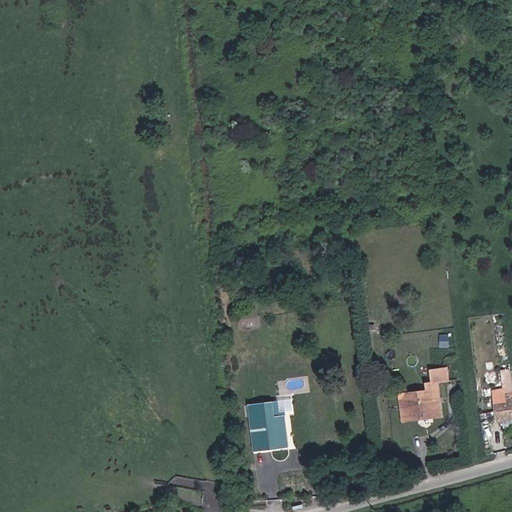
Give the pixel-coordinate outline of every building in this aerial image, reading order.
[(425,391),(427,405),(408,407),(407,400),(398,401),(401,427),(438,424),(435,390),(446,389),(445,376),(430,378),(431,390),(425,391)] [(511,389),(506,390),(498,392),(499,401),(490,402),(493,419),(511,416),(511,389)] [(489,393),(490,402),(499,401),(498,392),(489,393)] [(426,398),(407,400),(408,407),(427,405),(426,398)] [(272,415),(271,399),(247,401),(252,446),(276,444),(288,443),(284,414),(272,415)]
